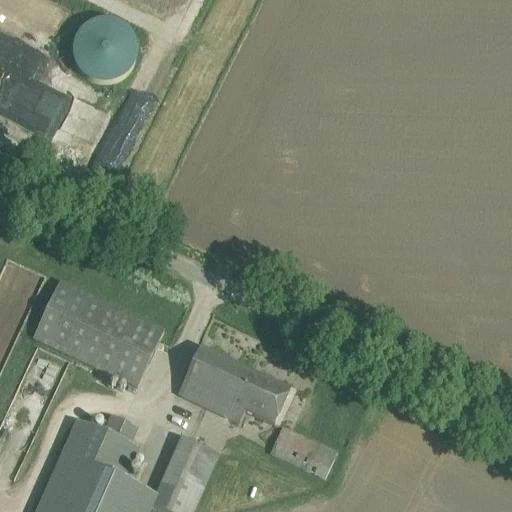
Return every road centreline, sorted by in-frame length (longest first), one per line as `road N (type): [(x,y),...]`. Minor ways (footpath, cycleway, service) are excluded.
road 1 (unclassified): [(511,431),(0,184)]
road 2 (track): [(0,132),(71,166),(96,163),(204,0)]
